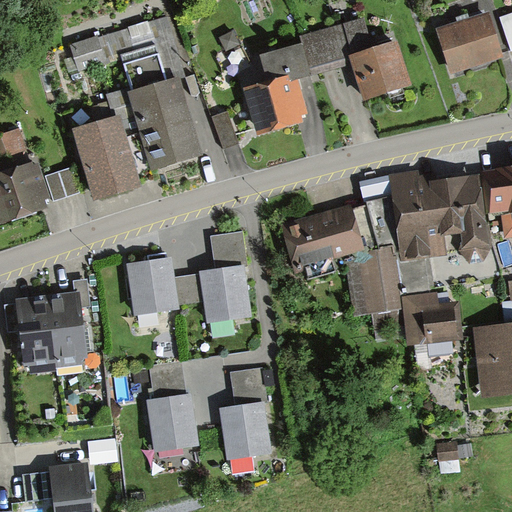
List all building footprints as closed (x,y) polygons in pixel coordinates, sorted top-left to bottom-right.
[(436,29),(451,73),(504,55),(488,11),(436,29)] [(511,51),(511,13),(501,17),(511,51)] [(363,100),(412,84),(398,39),(374,47),(364,14),(300,34),(302,41),(312,74),(313,77),(352,65),(363,100)] [(168,16),(99,37),(106,60),(121,54),(157,44),(167,79),(178,76),(179,79),(187,76),(168,16)] [(99,37),(71,46),(80,73),(107,65),(106,60),(99,37)] [(242,88),(256,135),(304,121),(303,115),(309,113),(299,78),(312,74),(302,41),(259,54),(267,80),(242,88)] [(127,92),(152,171),(204,155),(179,79),(178,76),(167,79),(157,44),(121,54),(132,90),(127,92)] [(229,111),(213,116),(222,148),(239,143),(229,111)] [(72,128),(93,200),(141,185),(120,114),(72,128)] [(19,129),(0,135),(0,158),(26,149),(19,129)] [(0,172),(0,219),(1,223),(53,205),(37,160),(0,172)] [(72,167),(46,176),(55,202),(81,193),(72,167)] [(511,168),(483,173),(489,214),(500,211),(504,237),(511,235),(511,168)] [(492,246),(481,174),(427,182),(426,175),(420,176),(419,170),(388,175),(399,252),(396,252),(401,293),(435,288),(430,258),(447,256),(444,236),(460,234),(462,249),(472,262),(483,261),(489,251),(492,246)] [(353,210),(283,228),(293,263),(362,245),(353,210)] [(360,263),(366,311),(397,306),(390,259),(360,263)] [(167,262),(131,266),(136,310),(172,307),(167,262)] [(208,319),(245,315),(240,270),(203,274),(208,319)] [(44,293),(50,365),(80,363),(74,291),(44,293)] [(19,368),(50,365),(44,293),(13,296),(19,368)] [(455,335),(452,304),(419,307),(421,338),(455,335)] [(511,324),(472,329),(479,392),(511,388),(511,324)] [(192,446),(187,397),(149,401),(154,450),(192,446)] [(229,458),(266,453),(261,406),(223,410),(229,458)] [(90,511),(86,467),(52,470),(56,511),(90,511)]
